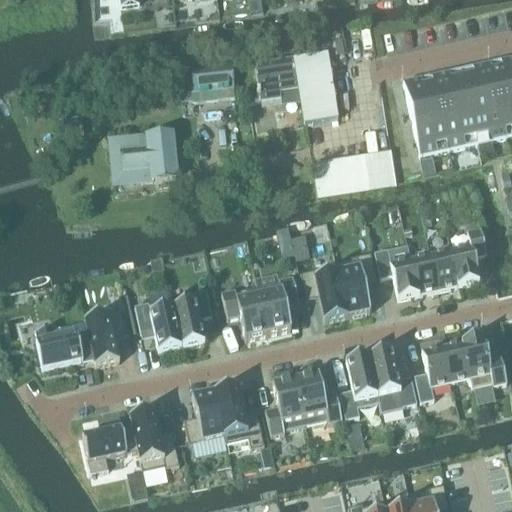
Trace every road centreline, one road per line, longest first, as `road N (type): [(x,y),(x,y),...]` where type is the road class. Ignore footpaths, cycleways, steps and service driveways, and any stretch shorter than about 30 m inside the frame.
road 1 (residential): [(42,404),(511,308)]
road 2 (residential): [(511,43),(393,67)]
